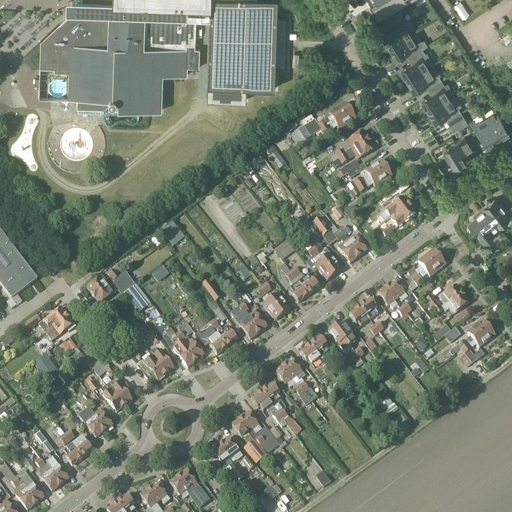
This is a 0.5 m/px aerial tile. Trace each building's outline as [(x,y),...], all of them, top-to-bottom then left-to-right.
[(40,42),(40,69),(55,69),(55,73),(70,73),(70,99),(77,99),(77,108),(78,108),(78,112),(106,113),(112,113),(121,114),(121,113),(121,110),(161,111),(162,75),(186,76),(187,67),(199,68),(199,49),(195,49),(195,45),(199,46),(199,45),(195,45),(196,17),(208,17),(210,17),(210,0),(81,0),(81,2),(72,2),(71,13),(59,24),(40,41),(40,42)] [(209,19),(207,85),(207,100),(245,101),(246,89),(246,88),(259,88),(262,88),(274,89),(275,68),(286,69),(286,48),(287,18),(277,18),(277,0),(210,0),(210,17),(210,19),(209,19)] [(367,0),(369,3),(371,6),(370,6),(378,21),(412,0),(367,0)] [(427,13),(432,21),(437,17),(432,9),(427,13)] [(399,12),(389,18),(395,29),(385,35),(384,34),(381,36),(385,42),(386,42),(389,47),(415,32),(413,29),(414,29),(409,20),(406,22),(399,12)] [(416,34),(415,32),(389,47),(392,53),(391,53),(395,59),(398,57),(398,56),(408,50),(411,55),(427,46),(424,40),(422,41),(417,34),(416,34)] [(427,46),(411,55),(415,61),(403,68),(402,67),(399,69),(403,75),(404,75),(407,80),(432,64),(426,54),(425,54),(422,49),(427,46)] [(432,64),(407,80),(410,85),(409,86),(413,92),(416,90),(415,89),(427,82),(431,87),(441,81),(438,75),(439,75),(432,64)] [(468,73),(473,70),(470,64),(464,68),(468,73)] [(441,81),(431,87),(434,93),(424,99),(423,98),(420,100),(424,106),(425,105),(428,111),(453,95),(452,93),(453,92),(448,83),(444,85),(441,81)] [(436,120),(443,116),(446,121),(450,119),(461,112),(458,108),(461,106),(456,97),(455,98),(453,95),(428,111),(431,116),(430,117),(434,123),(437,121),(436,120)] [(346,104),(329,114),(328,113),(323,116),(326,121),(318,126),(312,116),(303,121),(306,126),(299,131),(305,141),(316,135),(320,132),(320,131),(328,126),(329,126),(351,112),(346,104)] [(495,111),(485,117),(497,138),(502,135),(503,136),(509,132),(507,129),(506,129),(500,119),(505,115),(499,105),(493,108),(495,111)] [(351,112),(329,126),(333,131),(337,128),(339,131),(356,120),(351,112)] [(449,127),(464,118),(461,112),(450,119),(446,121),(449,127)] [(497,138),(485,117),(474,124),(485,142),(484,143),(486,146),(492,142),(492,141),(497,138)] [(464,118),(449,127),(453,133),(457,130),(468,124),(464,118)] [(328,126),(320,131),(320,132),(324,137),(332,132),(328,126)] [(335,155),(338,160),(346,156),(344,153),(351,149),(354,147),(360,143),(361,145),(363,144),(364,145),(370,142),(363,132),(347,143),(340,147),(342,150),(335,155)] [(471,148),(464,137),(446,149),(445,148),(442,149),(446,156),(447,155),(454,166),(460,162),(460,161),(469,156),(466,151),(471,148)] [(354,147),(351,149),(344,153),(346,156),(338,160),(342,166),(355,157),(358,160),(375,150),(370,142),(364,145),(363,144),(361,145),(360,143),(354,147)] [(270,157),(280,170),(286,165),(272,147),(267,151),(271,156),(270,157)] [(310,148),(303,152),(307,158),(314,154),(310,148)] [(363,165),(360,167),(348,175),(350,179),(364,171),(365,172),(360,175),(362,179),(363,178),(366,183),(387,170),(382,161),(367,171),(363,165)] [(343,178),(348,175),(360,167),(356,162),(346,168),(346,166),(339,171),(343,178)] [(387,170),(366,183),(369,188),(373,185),(375,188),(392,177),(387,170)] [(356,189),(364,184),(361,179),(353,183),(356,189)] [(250,190),(254,187),(248,180),(245,183),(250,190)] [(368,190),(364,184),(356,189),(360,194),(368,190)] [(391,201),(387,196),(378,201),(382,206),(391,201)] [(403,198),(385,212),(386,213),(380,217),(381,217),(374,223),(370,226),(374,230),(377,228),(384,223),(394,215),(395,217),(410,206),(403,198)] [(485,210),(482,212),(495,229),(509,218),(494,199),(491,201),(487,201),(486,205),(483,207),(485,210)] [(335,203),(339,209),(344,206),(339,200),(335,203)] [(410,206),(395,217),(392,220),(398,228),(416,214),(415,213),(415,211),(412,207),(411,208),(410,206)] [(355,209),(354,209),(353,207),(344,213),(348,220),(358,213),(355,209)] [(338,209),(332,213),(339,221),(344,216),(338,209)] [(495,229),(482,212),(468,223),(470,226),(470,231),(475,232),(483,242),(486,239),(491,240),(491,236),(494,233),(492,231),(495,229)] [(320,219),(313,224),(322,236),(329,231),(320,219)] [(384,223),(377,228),(381,233),(385,238),(391,233),(387,228),(384,223)] [(0,284),(17,306),(22,302),(17,295),(37,279),(0,230),(0,284)] [(339,231),(338,232),(333,235),(338,242),(341,239),(343,238),(339,231)] [(354,235),(348,240),(350,243),(355,249),(353,250),(354,252),(352,253),(357,259),(367,251),(354,235)] [(346,236),(343,238),(341,239),(344,243),(346,246),(350,243),(348,240),(346,237),(346,236)] [(274,251),(282,262),(296,251),(290,243),(288,244),(286,242),(274,251)] [(346,246),(344,243),(337,248),(350,264),(357,259),(352,253),(354,252),(353,250),(355,249),(350,243),(346,246)] [(316,245),(308,252),(307,252),(312,259),(318,254),(323,251),(320,248),(317,244),(316,245)] [(330,254),(327,250),(319,256),(322,260),(335,276),(343,270),(330,254)] [(411,280),(440,258),(434,251),(418,263),(420,266),(418,268),(420,269),(416,272),(413,268),(406,273),(411,280)] [(312,259),(306,264),(314,274),(318,271),(327,282),(335,276),(322,260),(319,256),(318,254),(312,259)] [(412,281),(406,285),(409,290),(412,293),(418,288),(418,289),(425,283),(419,275),(420,274),(423,279),(427,276),(429,279),(446,266),(440,258),(411,280),(412,281)] [(503,266),(498,274),(502,277),(508,269),(503,266)] [(163,267),(152,276),(158,283),(169,275),(163,267)] [(295,268),(290,272),(296,279),(301,276),(295,268)] [(111,287),(115,284),(113,283),(120,277),(118,274),(116,272),(115,272),(114,271),(108,275),(109,277),(108,277),(110,279),(106,282),(102,277),(86,289),(92,296),(97,292),(98,293),(100,292),(102,294),(107,290),(111,287)] [(290,272),(286,276),(285,276),(291,284),(296,279),(290,272)] [(120,277),(113,283),(115,284),(111,287),(107,290),(102,294),(100,292),(98,293),(97,292),(92,296),(99,306),(115,294),(119,298),(130,289),(124,282),(127,280),(126,278),(124,275),(124,274),(120,277)] [(296,279),(309,296),(319,288),(309,274),(303,279),(301,276),(296,279)] [(296,279),(291,284),(293,287),(288,290),(298,304),(309,296),(296,279)] [(390,295),(394,301),(399,298),(403,302),(408,298),(395,280),(388,286),(392,291),(391,293),(392,294),(390,295)] [(215,303),(221,299),(208,282),(202,286),(215,303)] [(267,295),(268,294),(272,291),(266,284),(261,287),(267,295)] [(392,291),(388,286),(378,293),(388,306),(390,305),(393,309),(398,306),(394,301),(390,295),(392,294),(391,293),(392,291)] [(440,299),(444,305),(445,306),(455,298),(456,300),(458,299),(459,300),(464,296),(457,286),(440,299)] [(267,295),(261,287),(256,291),(262,298),(267,295)] [(148,307),(133,288),(124,295),(139,314),(148,307)] [(270,295),(268,297),(283,316),(291,310),(278,293),(272,298),(270,295)] [(246,307),(251,303),(245,295),(234,303),(235,304),(236,303),(244,315),(245,314),(249,311),(246,307)] [(432,312),(439,306),(432,296),(424,301),(432,312)] [(445,306),(444,305),(442,307),(445,312),(449,309),(454,315),(470,303),(464,296),(459,300),(458,299),(456,300),(455,298),(445,306)] [(263,300),(265,303),(262,305),(275,322),(283,316),(268,297),(263,300)] [(359,307),(370,321),(378,314),(375,310),(377,309),(370,299),(359,307)] [(406,304),(402,308),(407,315),(412,311),(406,304)] [(227,320),(220,310),(216,305),(211,309),(222,324),(227,320)] [(443,311),(439,306),(432,312),(435,316),(443,311)] [(370,321),(359,307),(349,315),(356,324),(358,323),(361,327),(370,321)] [(61,308),(44,322),(38,326),(43,333),(48,329),(59,321),(60,323),(62,321),(64,323),(70,319),(61,308)] [(407,315),(402,308),(397,312),(403,319),(407,315)] [(255,312),(249,316),(256,325),(254,326),(255,328),(253,329),(258,335),(267,328),(255,312)] [(246,315),(245,314),(244,315),(238,319),(235,321),(236,322),(238,325),(250,341),(258,335),(253,329),(255,328),(254,326),(256,325),(249,316),(248,317),(246,315)] [(40,321),(36,316),(21,328),(25,333),(40,321)] [(76,327),(70,319),(64,323),(62,321),(60,323),(59,321),(48,329),(51,334),(53,332),(58,338),(67,330),(69,333),(76,327)] [(422,321),(420,319),(417,319),(414,319),(412,322),(417,329),(418,329),(423,325),(424,324),(422,321)] [(214,320),(209,324),(227,348),(237,340),(228,328),(226,330),(225,328),(222,331),(214,320)] [(334,326),(350,346),(356,341),(341,321),(334,326)] [(470,344),(490,329),(484,321),(468,333),(471,337),(467,341),(470,344)] [(378,323),(374,326),(379,334),(379,333),(383,330),(378,323)] [(189,341),(187,338),(193,333),(187,325),(186,324),(178,330),(180,332),(175,336),(180,343),(182,341),(183,341),(185,344),(188,347),(192,353),(190,355),(191,356),(189,358),(194,364),(204,356),(192,339),(189,341)] [(227,348),(209,324),(204,328),(212,338),(206,343),(217,356),(227,348)] [(351,358),(350,356),(354,352),(353,350),(350,346),(334,326),(328,331),(343,351),(343,352),(349,360),(351,358)] [(379,334),(374,326),(369,329),(374,337),(379,334)] [(444,337),(451,332),(446,326),(427,341),(432,347),(444,337)] [(160,342),(155,335),(150,329),(145,333),(149,339),(155,346),(160,342)] [(451,332),(444,337),(450,345),(461,336),(455,329),(451,332)] [(495,337),(490,329),(470,344),(472,348),(476,345),(479,349),(495,337)] [(143,334),(138,338),(142,343),(147,339),(143,334)] [(320,337),(310,345),(320,359),(329,352),(325,348),(327,346),(320,337)] [(429,344),(420,339),(415,347),(424,352),(429,344)] [(371,340),(366,343),(373,353),(377,349),(371,340)] [(71,341),(67,344),(66,342),(58,348),(64,356),(72,350),(73,351),(76,348),(71,341)] [(181,343),(176,347),(177,347),(173,350),(175,353),(187,369),(194,364),(189,358),(191,356),(190,355),(192,353),(188,347),(185,344),(183,341),(181,343)] [(461,351),(468,345),(465,341),(449,353),(452,357),(461,350),(461,351)] [(142,355),(137,348),(138,348),(133,342),(125,349),(130,354),(131,353),(137,359),(142,355)] [(320,359),(310,345),(300,353),(307,363),(309,361),(312,366),(320,359)] [(472,350),(468,345),(461,351),(472,365),(484,355),(481,351),(473,356),(470,352),(472,350)] [(160,351),(158,353),(155,349),(151,352),(154,356),(157,360),(155,361),(156,363),(159,367),(166,376),(174,370),(160,352),(160,351)] [(359,349),(354,352),(360,359),(364,356),(359,349)] [(360,359),(354,352),(350,356),(351,358),(355,362),(360,359)] [(166,376),(159,367),(156,363),(155,361),(157,360),(154,356),(144,364),(149,370),(147,372),(150,376),(152,374),(156,379),(158,382),(159,381),(160,381),(165,378),(164,377),(166,376)] [(291,359),(284,365),(289,371),(288,372),(289,374),(287,375),(291,381),(295,385),(297,388),(304,383),(301,380),(305,377),(291,359)] [(330,362),(320,369),(331,384),(336,380),(331,373),(336,370),(330,362)] [(117,375),(111,368),(111,369),(106,364),(95,373),(99,378),(107,372),(112,379),(117,375)] [(284,365),(275,372),(285,385),(286,384),(290,389),(295,385),(291,381),(287,375),(289,374),(288,372),(289,371),(284,365)] [(424,374),(428,371),(423,365),(419,368),(424,374)] [(416,370),(411,373),(415,378),(420,374),(416,370)] [(346,385),(352,380),(348,374),(342,379),(346,385)] [(98,389),(97,388),(90,378),(84,382),(88,386),(93,393),(98,389)] [(108,390),(109,390),(112,394),(114,393),(125,407),(126,406),(127,407),(132,403),(131,402),(133,401),(131,398),(117,380),(110,385),(107,388),(108,390)] [(297,388),(294,390),(300,397),(305,394),(309,390),(304,383),(297,388)] [(262,393),(271,406),(275,403),(276,405),(281,401),(280,399),(282,398),(272,385),(262,393)] [(106,387),(103,389),(101,391),(104,394),(102,396),(116,414),(125,407),(114,393),(112,394),(109,390),(108,390),(107,388),(106,387)] [(271,406),(261,392),(251,400),(258,410),(260,409),(263,412),(266,410),(269,414),(270,413),(272,416),(282,429),(286,425),(283,421),(277,413),(271,406)] [(91,411),(94,409),(84,395),(78,399),(84,406),(87,410),(89,413),(91,411)] [(388,398),(383,401),(390,410),(394,406),(388,398)] [(390,410),(386,413),(389,418),(398,411),(395,406),(394,406),(390,410)] [(94,415),(91,411),(89,413),(87,410),(87,411),(79,417),(96,439),(104,433),(94,420),(97,418),(96,418),(94,415)] [(96,418),(97,418),(94,420),(104,433),(112,426),(100,410),(94,415),(96,418)] [(282,410),(277,413),(283,421),(283,420),(288,425),(287,425),(296,436),(302,431),(293,422),(287,417),(282,410)] [(248,413),(241,419),(246,425),(244,426),(245,427),(243,429),(248,434),(251,439),(253,442),(255,440),(260,436),(266,443),(261,447),(265,452),(266,454),(267,456),(277,448),(279,446),(277,444),(273,438),(271,436),(267,430),(265,428),(261,431),(248,413)] [(241,419),(231,426),(242,439),(243,438),(249,445),(243,449),(255,463),(256,465),(267,456),(266,454),(265,452),(261,447),(255,440),(253,442),(251,439),(248,434),(243,429),(245,427),(244,426),(246,425),(241,419)] [(64,435),(58,428),(57,429),(53,432),(59,439),(64,435)] [(281,437),(275,430),(274,428),(270,432),(276,441),(282,449),(287,446),(285,442),(283,443),(280,438),(281,437)] [(64,435),(70,443),(75,439),(69,431),(64,435)] [(40,433),(34,437),(41,446),(42,446),(46,443),(47,442),(40,433)] [(70,443),(64,435),(59,439),(65,447),(70,443)] [(266,443),(260,436),(255,440),(261,447),(266,443)] [(82,438),(73,446),(83,459),(93,452),(82,438)] [(225,455),(229,461),(234,458),(237,462),(243,457),(229,438),(221,444),(227,451),(225,453),(226,454),(225,455)] [(54,452),(47,442),(46,443),(42,446),(49,455),(54,452)] [(227,451),(221,444),(212,451),(217,457),(211,461),(223,477),(228,473),(225,468),(231,464),(229,461),(225,455),(226,454),(225,453),(227,451)] [(73,446),(63,453),(67,457),(65,458),(72,468),(83,459),(73,446)] [(26,455),(25,455),(20,459),(31,474),(37,470),(26,455)] [(249,457),(241,462),(249,472),(257,467),(256,466),(249,457)] [(45,466),(40,459),(35,463),(40,470),(45,466)] [(46,463),(48,465),(50,468),(53,471),(57,477),(55,478),(56,480),(55,481),(59,487),(69,480),(56,464),(52,459),(49,461),(48,462),(46,463)] [(190,497),(199,509),(205,505),(209,502),(210,501),(204,492),(187,470),(180,476),(184,482),(183,483),(184,485),(182,486),(186,492),(187,492),(186,492),(190,496),(190,497)] [(57,477),(53,471),(49,474),(47,471),(40,476),(52,493),(59,487),(55,481),(56,480),(55,478),(57,477)] [(316,478),(323,488),(331,483),(323,473),(316,478)] [(190,496),(186,492),(187,492),(186,492),(182,486),(184,485),(183,483),(184,482),(180,476),(170,483),(180,497),(181,496),(185,500),(189,497),(190,496)] [(15,478),(10,482),(16,489),(21,485),(15,478)] [(23,484),(25,488),(28,490),(32,496),(30,497),(31,499),(30,500),(34,506),(44,499),(32,483),(29,480),(28,478),(27,478),(25,480),(26,481),(23,484)] [(152,500),(156,505),(161,501),(164,506),(170,501),(157,483),(151,488),(149,489),(154,495),(153,497),(154,498),(152,500)] [(272,487),(264,493),(270,502),(279,496),(278,495),(274,489),(272,487)] [(140,497),(149,509),(146,511),(145,511),(161,511),(160,509),(156,505),(152,500),(154,498),(153,497),(154,495),(149,489),(140,497)] [(32,496),(28,490),(24,493),(22,490),(15,496),(27,511),(34,506),(30,500),(31,499),(30,497),(32,496)] [(117,503),(123,511),(133,511),(135,510),(132,507),(134,505),(127,496),(117,503)] [(15,511),(7,501),(1,506),(3,509),(5,511),(15,511)] [(123,511),(117,503),(107,511),(123,511)]
